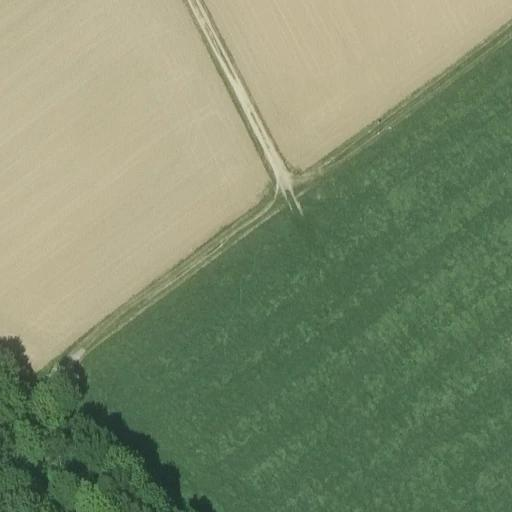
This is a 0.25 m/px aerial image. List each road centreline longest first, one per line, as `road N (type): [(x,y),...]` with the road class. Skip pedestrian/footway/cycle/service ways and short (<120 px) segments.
road 1 (track): [(0,456),(67,365),(289,194)]
road 2 (track): [(289,194),(511,31)]
road 3 (track): [(289,194),(189,0)]
